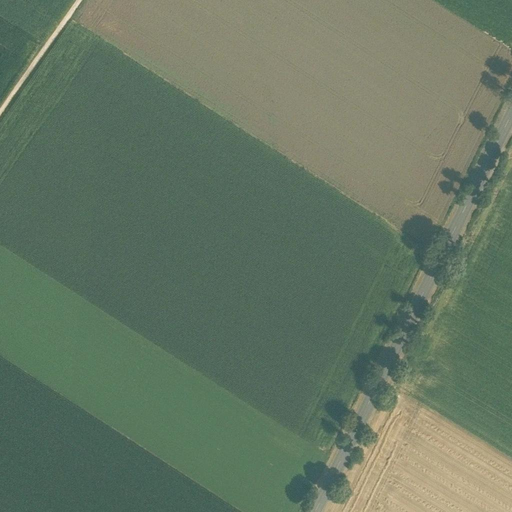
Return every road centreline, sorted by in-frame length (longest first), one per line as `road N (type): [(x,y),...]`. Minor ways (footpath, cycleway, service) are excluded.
road 1 (secondary): [(511,115),(317,511)]
road 2 (track): [(0,116),(81,0)]
